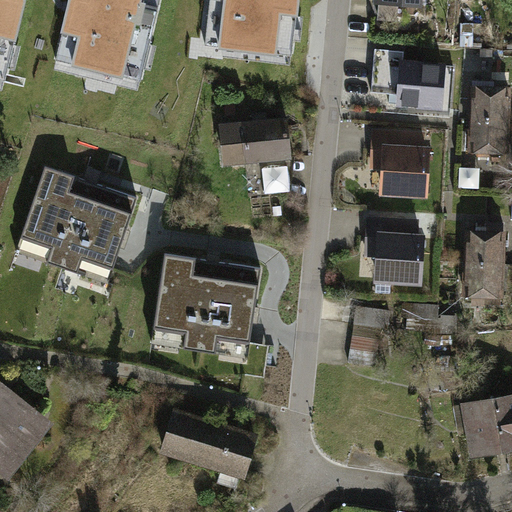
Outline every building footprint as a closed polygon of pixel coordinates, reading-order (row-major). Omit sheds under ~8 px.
[(23,0),(0,0),(0,79),(5,81),(23,0)] [(71,0),(57,60),(141,80),(159,0),(71,0)] [(299,0),(210,0),(206,45),(293,55),(299,0)] [(373,92),(398,94),(401,58),(404,59),(404,51),(376,49),(373,92)] [(404,59),(401,58),(398,94),(398,106),(404,107),(443,109),(446,62),(404,59)] [(487,85),(472,84),(470,151),(485,152),(503,152),(503,143),(509,143),(510,94),(505,94),(505,85),(487,85)] [(286,115),(217,122),(221,164),(290,157),(287,128),(286,115)] [(425,131),(373,128),(370,168),(380,169),(378,195),(428,198),(432,146),(424,145),(425,131)] [(139,198),(44,167),(17,248),(112,279),(139,198)] [(419,220),(367,216),(364,257),(376,258),(374,281),(423,284),(426,233),(418,232),(419,220)] [(502,231),(466,229),(464,296),(473,296),(473,305),(479,305),(486,306),(486,297),(499,297),(500,287),(503,287),(505,239),(502,239),(502,231)] [(261,269),(167,254),(153,341),(247,356),(261,269)] [(416,329),(446,322),(442,303),(412,309),(416,329)] [(392,310),(356,305),(348,361),(384,366),(392,310)] [(12,385),(0,375),(0,470),(10,478),(56,420),(12,385)] [(511,392),(460,401),(465,432),(470,457),(511,449),(511,392)] [(264,431),(179,406),(165,453),(251,477),(264,431)]
